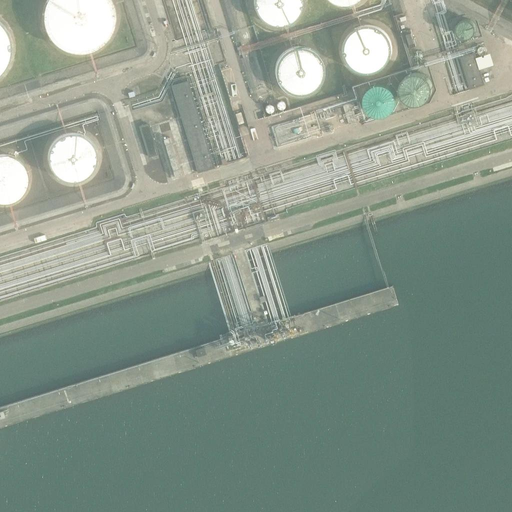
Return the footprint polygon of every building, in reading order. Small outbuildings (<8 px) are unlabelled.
[(117,21),(117,16),(117,10),(115,5),(113,0),(46,0),(45,5),(44,10),(43,16),(44,21),(45,27),(47,32),(50,37),(53,41),(57,45),(62,48),(67,50),(72,52),(77,53),(83,53),(88,52),(94,50),(99,48),(103,45),(107,41),(111,37),(113,32),(116,27),(117,21)] [(303,0),(252,0),(253,2),(254,7),(256,11),(259,15),(263,18),(266,21),(269,22),(272,23),(277,24),(283,23),(287,22),(291,20),(295,17),(299,13),(302,8),(303,4),(303,0)] [(475,29),(475,26),(474,24),(473,22),(472,21),(469,19),(467,19),(465,19),(463,20),(461,21),(459,22),(458,24),(457,26),(457,29),(457,31),(458,33),(460,35),(462,36),(464,37),(466,37),(468,37),(471,36),(473,35),(474,33),(475,31),(475,29)] [(11,53),(12,48),(11,43),(10,37),(8,32),(5,27),(2,23),(0,21),(0,74),(2,73),(5,69),(8,64),(10,59),(11,53)] [(393,46),(393,41),(391,36),(389,32),(386,28),(381,24),(378,23),(373,21),(368,21),(364,21),(359,23),(355,24),(351,28),(347,32),(345,36),(344,41),(343,46),(344,51),(345,56),(348,60),(352,65),(355,67),(360,70),(365,71),(369,71),(373,70),(378,69),(382,67),(386,64),(389,60),(391,56),(393,51),(393,46)] [(324,68),(324,67),(324,63),(322,59),(320,54),(317,50),(314,47),(309,44),(305,43),(300,42),(295,42),(291,43),(286,46),(282,49),(278,53),(276,57),(274,62),(274,66),(274,71),(275,76),(277,80),(280,84),(284,87),(288,90),(293,91),(297,92),(302,92),(307,91),(312,88),(316,85),(320,81),(322,77),(323,73),(324,68)] [(483,45),(482,45),(480,45),(479,46),(478,47),(478,48),(478,49),(477,50),(478,52),(478,53),(479,54),(480,54),(482,54),(483,55),(484,54),(485,54),(486,53),(487,52),(487,50),(487,49),(487,48),(486,47),(485,46),(484,45),(483,45)] [(471,89),(485,85),(480,69),(494,65),(491,52),(477,57),(475,51),(461,56),(471,89)] [(426,87),(426,86),(426,84),(425,81),(424,79),(423,77),(419,75),(416,74),(414,73),(411,74),(409,74),(407,75),(405,77),(403,79),(402,81),(401,86),(401,88),(401,90),(402,93),(404,94),(406,96),(408,98),(411,99),(413,99),(415,99),(418,98),(422,96),(423,94),(425,92),(426,89),(426,87)] [(171,86),(198,174),(215,168),(188,81),(171,86)] [(392,98),(392,95),(391,93),(390,90),(388,88),(386,86),(384,85),(379,84),(377,84),(374,84),(371,85),(369,87),(367,89),(366,91),(365,94),(364,97),(364,99),(365,102),(366,104),(368,107),(370,109),(372,110),(374,111),(377,111),(379,111),(382,111),(385,110),(387,108),(389,106),(391,103),(392,101),(392,98)] [(148,158),(158,155),(149,123),(139,126),(148,158)] [(97,163),(97,158),(97,153),(96,149),(94,145),(92,141),(89,138),(85,135),(81,133),(76,132),(72,132),(67,132),(63,134),(59,136),(55,139),(52,142),(50,146),(48,151),(48,155),(48,160),(49,164),(51,168),(53,172),(57,175),(60,178),(64,180),(69,181),(73,181),(78,181),(82,179),(86,177),(90,174),(93,171),(95,167),(97,163)] [(170,138),(163,140),(175,178),(181,176),(170,138)] [(29,185),(29,180),(29,175),(28,171),(26,166),(24,162),(20,159),(16,156),(12,154),(7,153),(2,153),(0,153),(0,203),(3,204),(8,203),(13,202),(17,200),(21,197),(24,194),(27,189),(29,185)]
